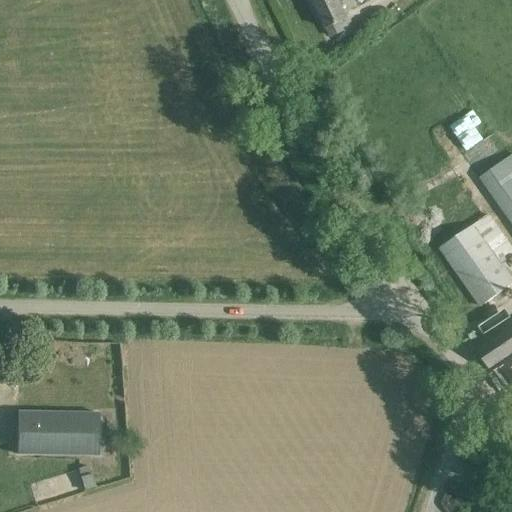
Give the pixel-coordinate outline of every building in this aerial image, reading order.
[(311,0),(312,0),(326,29),(327,29),(331,38),(343,31),(339,23),(347,19),(337,0),(311,0)] [(511,157),(480,180),(511,223),(511,157)] [(511,257),(511,253),(486,216),(440,249),(481,307),(511,285),(511,283),(500,266),(511,257)] [(511,328),(484,348),(477,352),(489,370),(511,353),(511,328)] [(100,415),(18,412),(17,455),(99,457),(100,415)] [(96,487),(88,466),(78,470),(85,491),(96,487)]
